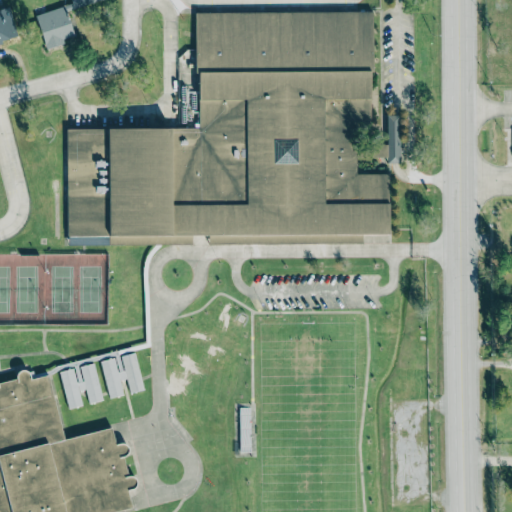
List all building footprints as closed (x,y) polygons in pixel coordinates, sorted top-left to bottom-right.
[(102,0),(70,0),(72,4),(36,14),(45,49),(65,43),(64,38),(73,36),(66,10),(102,0)] [(0,41),(17,37),(10,7),(0,8),(0,41)] [(194,12),(372,11),(372,173),(388,173),(389,234),(66,235),(65,128),(196,127),(194,12)] [(400,163),(399,114),(387,115),(388,163),(400,163)] [(387,145),(370,145),(370,157),(386,157),(387,145)] [(100,361),(108,398),(123,395),(120,380),(127,379),(130,393),(143,390),(135,352),(120,355),(124,370),(117,372),(114,358),(100,361)] [(102,400),(94,363),(79,366),(82,381),(76,382),(73,368),(59,371),(67,408),(82,405),(79,391),(85,389),(88,403),(102,400)] [(0,511),(0,386),(46,374),(64,439),(111,427),(130,507),(111,511),(0,511)]
